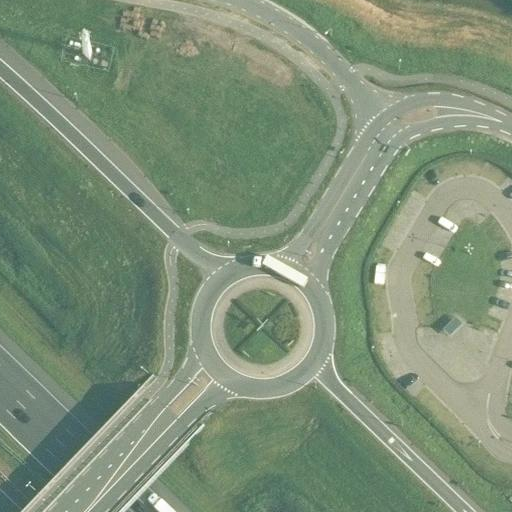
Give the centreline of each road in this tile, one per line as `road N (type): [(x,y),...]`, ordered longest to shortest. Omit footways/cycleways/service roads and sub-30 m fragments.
road 1 (motorway): [(223,279),(0,71)]
road 2 (motorway): [(464,511),(314,363)]
road 3 (tertiary): [(226,0),(299,34),(381,120)]
road 4 (motorway): [(130,511),(0,386)]
road 5 (tertiary): [(381,120),(302,243),(277,266)]
road 6 (tertiary): [(314,292),(327,251),(396,142)]
road 7 (unclassified): [(501,121),(434,99),(381,120)]
